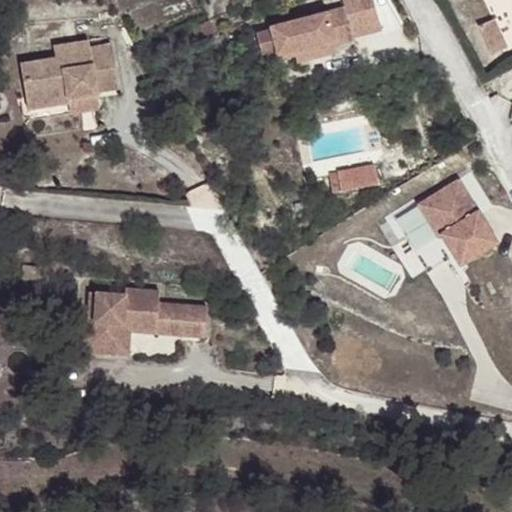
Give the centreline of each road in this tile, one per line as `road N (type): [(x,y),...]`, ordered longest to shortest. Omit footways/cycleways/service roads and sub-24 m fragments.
road 1 (residential): [(23,201),(216,230),(307,392),(511,430)]
road 2 (residential): [(416,0),(511,169)]
